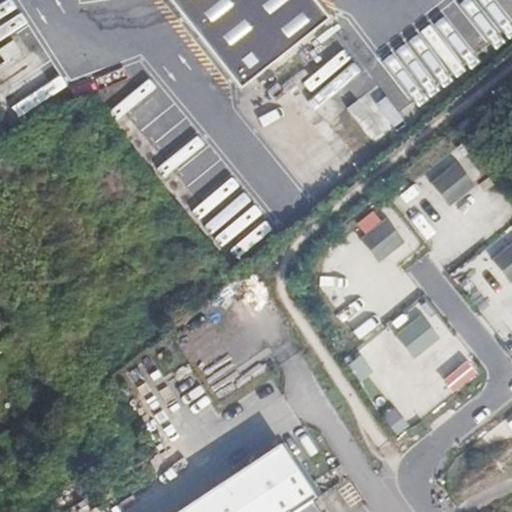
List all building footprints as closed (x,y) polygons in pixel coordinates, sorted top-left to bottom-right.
[(0,0),(0,18),(16,8),(10,0),(0,0)] [(327,18),(312,0),(167,0),(239,90),(327,18)] [(0,47),(0,57),(4,62),(20,51),(11,39),(0,47)] [(432,199),(463,173),(447,155),(392,202),(424,240),(449,219),(432,199)] [(307,191),(317,200),(359,167),(351,156),(307,191)] [(219,248),(265,212),(231,168),(184,204),(219,248)] [(352,329),(409,283),(387,256),(403,244),(376,210),(349,231),(354,238),(319,266),(330,280),(319,289),(333,306),(347,295),(358,309),(344,319),(352,329)] [(511,227),(450,275),(495,333),(497,332),(511,351),(511,227)] [(407,427),(479,371),(421,298),(339,362),(357,384),(367,376),(407,427)] [(292,511),(311,500),(317,496),(282,444),(178,511),(292,511)] [(292,511),(319,511),(311,500),(292,511)]
